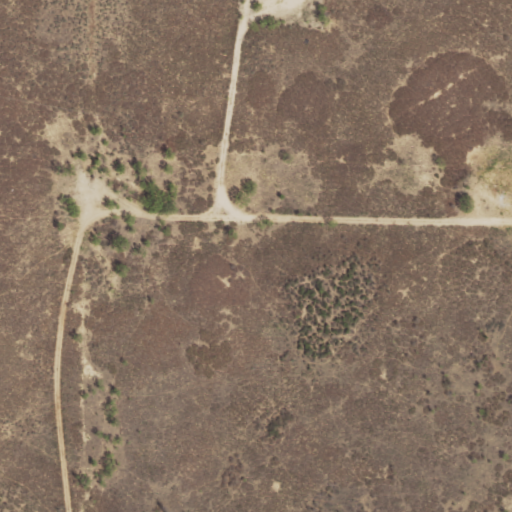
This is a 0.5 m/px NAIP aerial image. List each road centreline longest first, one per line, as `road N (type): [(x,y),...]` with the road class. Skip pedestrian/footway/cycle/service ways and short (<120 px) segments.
road 1 (track): [(128,0),(123,177),(133,223),(120,511)]
road 2 (track): [(511,223),(133,223)]
road 3 (track): [(0,178),(123,177)]
